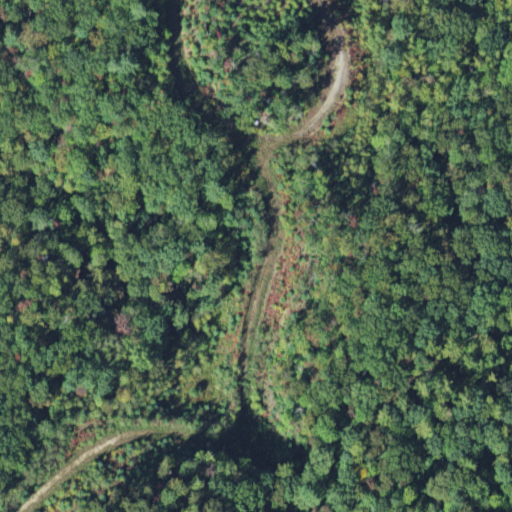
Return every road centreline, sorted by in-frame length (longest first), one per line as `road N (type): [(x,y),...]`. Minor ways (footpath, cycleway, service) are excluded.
road 1 (residential): [(167,0),(171,51),(186,89),(253,154),(270,193),(271,227),(242,372),(242,427)]
road 2 (residential): [(242,427),(235,438),(112,436),(78,452),(16,511)]
road 3 (residential): [(253,154),(312,122),(337,95),(342,59),(319,0)]
